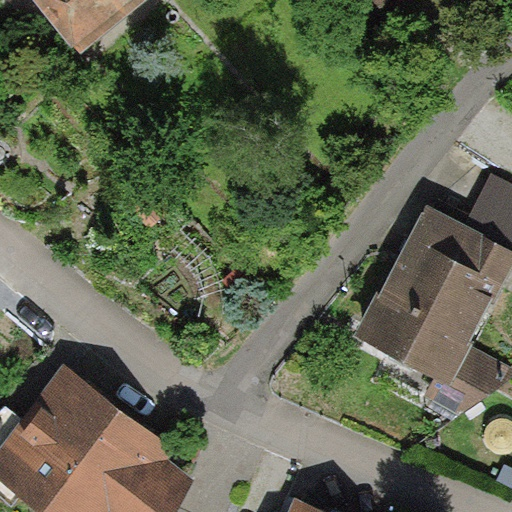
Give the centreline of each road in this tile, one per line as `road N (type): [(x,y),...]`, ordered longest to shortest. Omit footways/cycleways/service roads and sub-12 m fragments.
road 1 (residential): [(511,53),(486,74),(221,404)]
road 2 (residential): [(221,404),(0,242)]
road 3 (residential): [(471,511),(221,404)]
